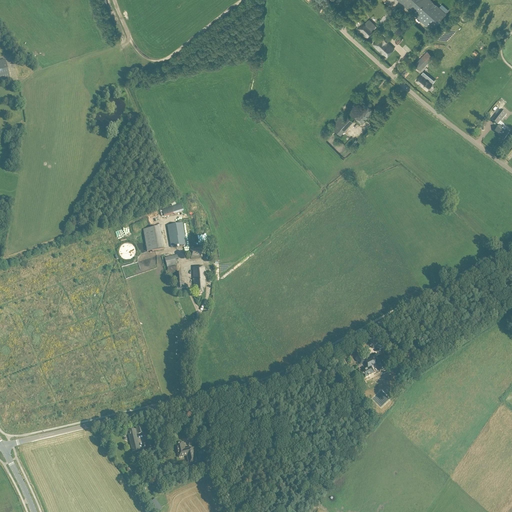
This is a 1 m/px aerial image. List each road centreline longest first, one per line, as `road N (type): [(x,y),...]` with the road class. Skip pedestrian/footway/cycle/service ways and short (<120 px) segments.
road 1 (unclassified): [(1,445),(269,381),(511,249)]
road 2 (track): [(210,278),(187,360),(191,396),(233,511)]
road 3 (unclassified): [(511,170),(326,16)]
